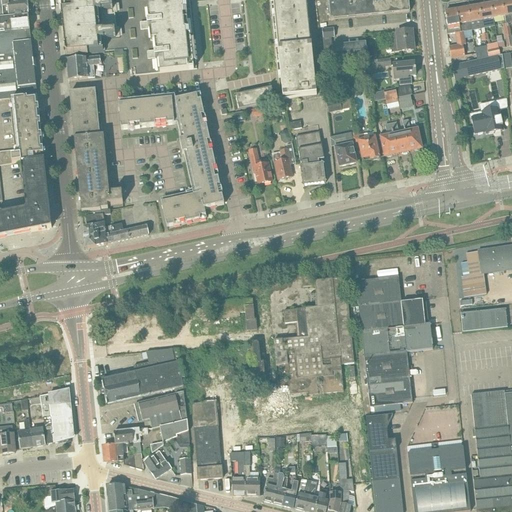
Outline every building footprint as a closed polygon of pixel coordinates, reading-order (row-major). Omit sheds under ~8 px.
[(10,101),(37,98),(30,31),(4,34),(0,34),(0,7),(2,8),(2,0),(0,0),(0,100),(9,100),(10,101)] [(5,0),(2,0),(2,8),(3,18),(28,15),(29,15),(27,0),(5,0)] [(60,0),(61,6),(62,11),(61,12),(64,35),(66,54),(66,55),(126,49),(128,74),(129,76),(129,75),(132,75),(132,76),(133,76),(132,75),(135,75),(187,70),(197,69),(189,0),(60,0)] [(310,96),(317,95),(307,0),(273,0),(282,89),(283,95),(273,97),(271,88),(236,95),(236,96),(240,95),(242,103),(237,104),(239,110),(275,102),(300,97),(310,96)] [(328,0),(330,20),(410,12),(408,0),(328,0)] [(511,0),(501,2),(504,16),(509,15),(510,22),(511,21),(511,0)] [(504,16),(501,2),(490,4),(493,18),(504,16)] [(490,4),(478,6),(482,26),(494,24),(493,18),(490,4)] [(478,6),(468,8),(471,28),(482,26),(478,6)] [(471,28),(468,8),(456,10),(460,30),(471,28)] [(460,30),(456,10),(445,12),(447,26),(445,26),(447,35),(455,33),(457,46),(462,45),(465,44),(464,38),(458,39),(457,32),(460,32),(460,30)] [(0,18),(0,26),(4,26),(4,34),(30,31),(28,15),(3,18),(0,18)] [(367,61),(367,53),(366,43),(332,47),(331,37),(335,37),(334,29),(322,30),(325,65),(367,61)] [(392,33),(393,43),(394,53),(404,52),(414,51),(412,31),(397,32),(397,33),(392,33)] [(457,46),(449,47),(451,58),(464,56),(462,45),(457,46)] [(488,58),(487,52),(486,47),(474,49),(477,61),(488,58)] [(498,49),(487,52),(488,58),(500,56),(498,49)] [(465,63),(468,77),(504,69),(501,55),(465,63)] [(66,60),(68,81),(88,79),(88,78),(95,78),(93,66),(100,65),(101,65),(101,63),(102,63),(102,57),(99,58),(99,56),(66,60)] [(379,67),(392,66),(391,58),(378,59),(379,67)] [(398,74),(399,80),(408,79),(408,77),(415,76),(415,70),(415,63),(393,65),(394,75),(398,74)] [(397,95),(395,89),(384,92),(385,94),(386,99),(387,105),(398,103),(396,95),(397,95)] [(74,140),(101,137),(104,137),(104,136),(100,136),(99,130),(102,130),(101,125),(99,126),(97,102),(99,102),(98,98),(96,99),(95,90),(70,93),(74,140)] [(335,101),(347,99),(346,91),(334,94),(335,101)] [(202,194),(161,203),(167,227),(175,225),(174,222),(185,220),(185,223),(200,220),(200,217),(206,215),(204,210),(224,205),(222,197),(219,197),(217,187),(220,187),(218,179),(215,179),(213,169),(216,168),(212,153),(209,153),(207,143),(210,142),(207,127),(204,128),(201,117),(204,116),(201,101),(198,102),(197,96),(175,101),(184,140),(179,141),(182,154),(187,153),(196,192),(201,191),(202,194)] [(398,99),(400,109),(406,108),(405,104),(411,103),(410,97),(398,99)] [(347,99),(335,101),(327,103),(329,113),(342,110),(342,109),(350,108),(349,98),(347,99)] [(493,109),(470,114),(474,134),(485,132),(486,134),(502,131),(498,111),(507,109),(506,98),(492,101),(493,109)] [(119,105),(121,130),(129,129),(129,126),(140,125),(140,128),(156,127),(155,124),(166,122),(166,125),(174,125),(172,100),(119,105)] [(0,166),(20,163),(44,161),(44,160),(39,160),(38,155),(41,155),(39,141),(42,141),(38,107),(10,110),(15,151),(0,152),(0,166)] [(265,115),(264,108),(253,110),(254,117),(265,115)] [(402,122),(405,133),(409,152),(421,149),(417,130),(410,131),(408,121),(402,122)] [(291,130),(302,128),(300,122),(290,123),(291,130)] [(396,123),(391,125),(397,154),(409,152),(405,133),(399,134),(396,123)] [(397,154),(391,125),(385,126),(387,136),(381,138),(385,157),(397,154)] [(283,132),(280,135),(282,142),(285,144),(288,143),(291,140),(289,133),(286,131),(283,132)] [(302,175),(301,175),(301,176),(302,176),(303,185),(303,186),(302,186),(303,186),(303,187),(304,187),(304,186),(323,184),(324,184),(325,184),(325,183),(324,182),(322,166),(323,166),(323,165),(322,165),(322,164),(321,165),(322,165),(321,165),(319,166),(318,160),(324,159),(319,133),(296,137),(300,164),(302,163),(302,168),(301,167),(301,168),(300,168),(300,169),(301,169),(302,175)] [(352,138),(355,137),(354,133),(346,135),(348,141),(342,142),(343,147),(335,148),(337,157),(339,167),(356,163),(352,145),(354,145),(352,138)] [(363,135),(355,137),(352,138),(354,145),(355,148),(360,147),(363,159),(370,157),(371,160),(379,158),(374,138),(364,140),(363,135)] [(107,197),(101,137),(74,140),(75,148),(78,148),(79,155),(76,156),(77,172),(80,172),(81,180),(78,180),(80,197),(83,197),(84,205),(81,205),(82,213),(86,212),(101,211),(100,210),(108,209),(108,205),(123,204),(122,193),(111,194),(112,197),(107,197)] [(296,164),(291,143),(286,145),(286,148),(279,149),(282,161),(274,162),(278,181),(292,178),(289,165),(296,164)] [(249,152),(250,155),(254,174),(256,174),(258,185),(272,182),(268,164),(267,164),(266,160),(258,162),(256,150),(249,152)] [(29,212),(19,214),(19,215),(26,213),(30,233),(52,228),(44,161),(20,163),(20,164),(24,164),(29,212)] [(110,210),(101,211),(86,212),(86,217),(89,227),(83,228),(85,250),(148,236),(146,226),(123,232),(121,225),(107,228),(105,228),(104,223),(103,216),(110,215),(110,210)] [(460,273),(464,298),(486,295),(483,275),(502,272),(502,273),(503,273),(503,272),(511,270),(511,246),(477,251),(478,252),(466,254),(467,260),(461,261),(462,273),(460,273)] [(359,307),(401,302),(398,277),(356,282),(359,307)] [(324,311),(319,313),(318,309),(328,306),(322,280),(216,307),(217,324),(203,325),(205,345),(208,366),(213,417),(249,413),(248,410),(255,409),(255,413),(265,412),(265,408),(271,408),(271,411),(281,410),(281,407),(287,406),(287,409),(297,408),(297,405),(303,404),(304,408),(314,407),(313,403),(319,403),(320,406),(332,405),(333,409),(348,405),(324,311)] [(422,300),(401,302),(359,307),(361,332),(425,325),(422,300)] [(505,309),(460,314),(462,333),(507,328),(505,309)] [(430,325),(425,325),(361,332),(364,357),(407,352),(433,349),(430,325)] [(129,347),(100,350),(103,377),(112,376),(112,380),(108,380),(113,426),(127,425),(127,427),(147,425),(142,377),(131,378),(131,374),(208,366),(205,345),(129,353),(129,347)] [(412,403),(407,352),(364,357),(370,408),(412,403)] [(511,359),(511,390),(471,395),(475,429),(472,429),(473,437),(475,437),(478,459),(480,479),(473,480),(476,508),(476,511),(511,511),(511,355),(511,356),(511,359)] [(51,394),(40,397),(41,406),(43,421),(45,435),(47,445),(54,444),(70,439),(73,435),(69,391),(51,392),(51,394)] [(41,406),(40,397),(31,399),(32,407),(41,406)] [(23,411),(28,411),(26,400),(12,403),(13,406),(22,405),(23,411)] [(5,413),(13,412),(12,404),(4,405),(5,413)] [(366,418),(366,421),(369,453),(373,482),(375,511),(403,511),(400,479),(396,450),(395,440),(388,441),(387,428),(392,416),(392,415),(392,416),(366,418)] [(164,443),(151,446),(152,455),(164,446),(164,444),(177,439),(177,437),(180,436),(188,433),(187,421),(161,427),(164,443)] [(32,426),(32,430),(30,431),(32,448),(45,446),(42,424),(32,426)] [(2,455),(15,454),(12,425),(0,426),(0,439),(0,442),(0,447),(1,447),(2,455)] [(16,441),(17,450),(32,448),(30,431),(32,430),(32,426),(32,425),(27,426),(28,428),(18,429),(18,432),(20,440),(16,441)] [(115,446),(122,446),(141,443),(140,436),(147,435),(147,429),(139,430),(113,433),(115,446)] [(188,433),(180,436),(184,443),(189,442),(188,433)] [(327,446),(326,437),(311,438),(312,442),(312,446),(327,446)] [(336,437),(326,437),(327,446),(327,448),(337,448),(336,441),(336,437)] [(285,439),(277,439),(276,448),(285,448),(285,439)] [(122,446),(115,446),(103,447),(104,461),(107,463),(123,461),(124,466),(135,469),(134,456),(129,457),(128,460),(124,461),(122,446)] [(470,511),(463,448),(407,454),(414,511),(470,511)] [(150,458),(144,462),(146,466),(155,480),(171,469),(166,462),(160,452),(150,458)] [(245,465),(244,452),(231,453),(231,462),(238,461),(239,473),(238,473),(238,479),(232,479),(233,496),(246,496),(245,479),(244,465),(245,465)] [(250,452),(244,452),(245,465),(244,465),(245,479),(246,496),(260,497),(258,479),(250,479),(250,452)] [(142,455),(134,456),(135,469),(143,471),(143,467),(142,455)] [(192,476),(191,462),(181,463),(182,477),(192,476)] [(341,504),(338,511),(349,511),(351,506),(347,505),(349,498),(348,498),(349,494),(348,493),(349,491),(354,492),(353,483),(347,484),(345,464),(338,465),(340,486),(340,490),(342,490),(340,500),(341,504)] [(280,473),(276,488),(277,488),(273,504),(283,506),(286,490),(281,489),(285,475),(280,473)] [(291,492),(286,490),(283,506),(293,509),(297,493),(298,482),(294,481),(291,492)] [(304,511),(311,486),(311,481),(307,481),(306,487),(304,495),(298,494),(294,510),(304,511)] [(311,486),(304,511),(314,511),(318,498),(313,497),(316,488),(311,486),(311,481),(311,486)] [(126,497),(132,496),(132,491),(125,492),(125,486),(119,485),(107,487),(108,498),(126,496),(126,497)] [(56,503),(75,501),(74,490),(56,492),(55,486),(45,487),(46,497),(51,497),(51,503),(56,503)] [(277,488),(276,488),(267,486),(263,502),(273,504),(277,488)] [(330,493),(330,501),(329,508),(327,511),(338,511),(341,504),(340,500),(342,490),(340,490),(340,486),(335,486),(335,493),(330,493)] [(179,510),(180,501),(138,490),(138,493),(135,494),(136,494),(136,496),(132,496),(126,497),(126,496),(108,498),(109,511),(129,511),(133,511),(164,509),(179,510)] [(320,493),(318,498),(314,511),(326,511),(329,501),(325,500),(326,494),(320,493)] [(56,503),(56,509),(49,511),(75,511),(75,501),(56,503)] [(180,511),(196,511),(196,505),(180,501),(179,510),(181,510),(180,511)]
